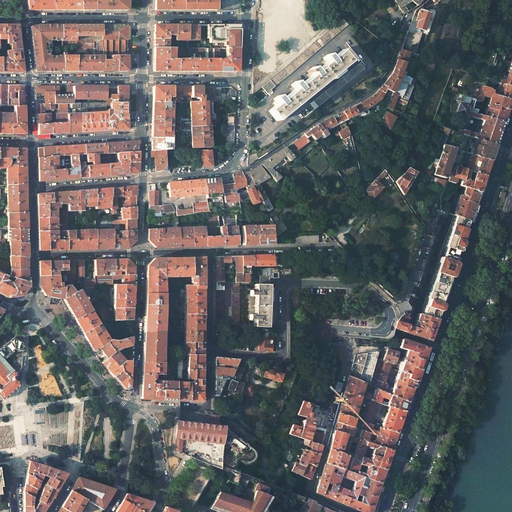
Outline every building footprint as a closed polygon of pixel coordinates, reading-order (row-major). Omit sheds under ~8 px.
[(27,0),(28,10),(53,10),(52,0),(27,0)] [(52,0),(53,10),(82,10),(80,0),(52,0)] [(80,0),(82,10),(94,10),(94,0),(80,0)] [(94,0),(94,10),(104,10),(103,0),(94,0)] [(103,0),(104,10),(106,10),(106,2),(112,2),(112,0),(103,0)] [(106,2),(106,10),(126,10),(128,10),(128,0),(112,0),(112,2),(106,2)] [(154,0),(154,10),(168,10),(168,0),(154,0)] [(170,0),(170,10),(182,10),(182,0),(170,0)] [(193,0),(182,0),(182,10),(193,10),(193,0)] [(193,0),(193,10),(195,10),(196,1),(203,1),(202,0),(193,0)] [(204,1),(205,10),(216,10),(216,0),(202,0),(203,1),(204,1)] [(394,0),(403,15),(408,12),(404,6),(411,1),(417,5),(421,0),(394,0)] [(196,1),(195,10),(205,10),(204,1),(203,1),(196,1)] [(292,21),(293,11),(272,11),(272,8),(262,8),(261,29),(259,29),(259,40),(290,40),(290,21),(292,21)] [(421,30),(423,30),(429,13),(419,10),(418,10),(416,17),(413,16),(408,31),(413,33),(414,31),(420,33),(421,30)] [(285,68),(261,87),(267,94),(271,91),(270,90),(290,74),(347,25),(343,19),(285,68)] [(6,36),(18,35),(17,25),(5,25),(6,36)] [(49,56),(48,49),(51,49),(51,45),(48,45),(47,40),(55,40),(62,40),(61,29),(61,25),(40,25),(30,27),(35,71),(43,71),(50,71),(63,71),(62,56),(49,56)] [(62,40),(62,41),(76,41),(76,36),(75,25),(61,25),(61,29),(62,40)] [(102,25),(75,25),(76,36),(102,36),(102,25)] [(102,40),(127,40),(127,25),(102,25),(102,36),(102,40)] [(154,25),(154,39),(168,39),(168,36),(175,36),(175,25),(154,25)] [(175,40),(187,40),(188,25),(175,25),(175,36),(175,37),(175,39),(175,40)] [(198,40),(199,25),(188,25),(187,40),(198,40)] [(221,25),(205,25),(205,36),(222,36),(222,48),(226,48),(238,48),(239,25),(221,25)] [(6,36),(6,40),(7,44),(9,44),(9,38),(19,37),(18,35),(6,36)] [(102,36),(76,36),(76,41),(76,44),(76,48),(87,48),(89,48),(93,48),(102,48),(102,40),(102,36)] [(10,46),(11,50),(20,49),(19,37),(9,38),(9,44),(9,46),(10,46)] [(168,39),(154,39),(153,48),(164,48),(172,48),(172,39),(170,39),(168,39)] [(110,56),(116,56),(127,56),(127,40),(102,40),(102,48),(103,48),(103,56),(110,56)] [(258,71),(273,71),(273,45),(258,45),(258,71)] [(153,48),(153,58),(164,58),(164,56),(164,48),(153,48)] [(205,59),(205,71),(219,72),(219,59),(219,55),(219,48),(205,48),(205,55),(205,59)] [(225,55),(225,59),(227,60),(238,60),(238,48),(226,48),(225,55)] [(6,58),(1,58),(0,72),(23,72),(20,49),(11,50),(6,51),(6,52),(6,58)] [(354,106),(342,112),(346,119),(349,117),(370,107),(380,99),(386,89),(393,92),(387,106),(386,108),(392,110),(397,95),(401,97),(399,102),(406,105),(413,86),(409,84),(411,80),(411,78),(410,78),(410,77),(405,75),(407,72),(404,71),(402,75),(400,74),(409,54),(410,52),(401,49),(392,73),(379,90),(375,94),(366,100),(354,106)] [(268,111),(276,121),(349,62),(340,51),(331,59),(327,54),(323,58),(327,62),(320,67),(321,68),(316,72),(312,67),(308,71),(312,75),(299,86),(295,81),(291,85),(294,89),(281,100),(277,96),(273,99),(277,104),(268,111)] [(62,56),(63,71),(76,71),(76,56),(64,56),(62,56)] [(76,56),(76,71),(103,71),(103,61),(103,56),(93,56),(87,56),(76,56)] [(116,56),(117,71),(127,71),(127,56),(116,56)] [(165,59),(173,59),(173,56),(164,56),(164,58),(163,71),(165,71),(165,59)] [(153,58),(153,71),(163,71),(164,58),(153,58)] [(165,59),(165,71),(178,72),(178,59),(173,59),(165,59)] [(191,59),(178,59),(178,72),(191,72),(191,59)] [(205,59),(191,59),(191,72),(205,71),(205,59)] [(221,64),(227,64),(227,60),(225,59),(219,59),(219,72),(221,72),(221,64)] [(103,61),(103,71),(115,71),(115,61),(110,60),(103,61)] [(221,72),(237,72),(238,60),(227,60),(227,64),(221,64),(221,72)] [(502,78),(500,83),(504,84),(511,87),(511,63),(510,63),(507,62),(505,61),(503,65),(504,66),(508,67),(507,72),(508,72),(508,74),(507,77),(503,75),(502,78)] [(360,63),(309,104),(314,110),(364,68),(360,63)] [(492,91),(491,94),(509,100),(510,98),(510,97),(511,92),(511,87),(504,84),(500,83),(499,83),(499,84),(497,89),(500,91),(499,93),(492,91)] [(0,105),(8,106),(8,85),(0,84),(0,105)] [(8,85),(8,106),(14,106),(24,106),(23,85),(8,85)] [(472,94),(471,98),(475,99),(479,101),(485,103),(488,104),(506,110),(509,100),(491,94),(492,91),(493,88),(492,87),(491,89),(490,89),(490,88),(489,87),(488,87),(487,87),(486,86),(485,86),(484,86),(480,85),(477,92),(475,95),(472,94)] [(44,93),(36,93),(36,95),(44,95),(44,100),(43,99),(36,99),(36,104),(54,104),(53,86),(44,86),(44,93)] [(59,95),(59,86),(53,86),(54,104),(59,104),(67,103),(73,103),(73,95),(59,95)] [(92,99),(93,86),(73,86),(73,92),(73,95),(73,103),(80,103),(82,103),(82,99),(92,99)] [(106,99),(106,86),(93,86),(92,99),(106,99)] [(106,103),(126,102),(127,86),(106,86),(106,99),(106,103)] [(153,86),(152,102),(162,102),(167,102),(167,98),(172,98),(172,95),(172,92),(172,86),(153,86)] [(191,86),(172,86),(172,92),(183,92),(182,95),(191,95),(191,86)] [(203,86),(191,86),(191,95),(191,98),(197,98),(197,99),(198,99),(198,102),(199,102),(202,102),(203,86)] [(215,86),(203,86),(202,102),(209,101),(215,102),(215,96),(215,86)] [(222,94),(235,97),(236,91),(224,88),(222,94)] [(460,103),(457,112),(459,113),(465,115),(471,98),(464,96),(461,104),(460,103)] [(210,114),(209,101),(202,102),(199,102),(200,113),(200,114),(210,114)] [(470,108),(469,112),(478,114),(478,112),(481,113),(485,103),(479,101),(476,110),(471,109),(470,108)] [(110,119),(126,118),(126,102),(110,103),(110,110),(110,119)] [(152,102),(152,113),(161,112),(162,102),(152,102)] [(172,113),(172,102),(167,102),(162,102),(161,112),(172,113)] [(189,102),(190,113),(200,113),(199,102),(198,102),(191,102),(189,102)] [(67,103),(59,104),(59,113),(67,113),(67,108),(67,103)] [(54,104),(36,104),(36,114),(44,114),(44,110),(55,109),(54,104)] [(488,104),(484,116),(502,122),(504,116),(506,110),(488,104)] [(0,133),(10,134),(24,134),(24,106),(14,106),(14,107),(14,114),(10,114),(0,113),(0,133)] [(106,121),(126,120),(126,118),(110,119),(110,110),(106,110),(106,121)] [(459,130),(458,133),(463,134),(467,136),(471,137),(475,138),(494,145),(499,132),(500,129),(502,122),(484,116),(478,114),(469,112),(468,111),(467,115),(468,115),(470,116),(472,117),(474,117),(475,118),(477,118),(482,120),(478,134),(473,133),(471,132),(469,132),(467,131),(463,129),(462,131),(459,130)] [(106,112),(79,114),(80,132),(106,130),(106,121),(106,112)] [(335,124),(346,119),(342,112),(331,116),(335,124)] [(387,112),(380,123),(390,129),(396,117),(387,112)] [(67,113),(56,114),(56,123),(67,123),(67,113)] [(50,124),(50,114),(44,114),(36,114),(37,124),(50,124)] [(67,114),(67,133),(80,132),(79,114),(67,114)] [(151,126),(161,126),(161,116),(161,114),(152,115),(151,126)] [(210,126),(210,114),(200,114),(200,115),(200,126),(210,126)] [(180,127),(190,127),(190,115),(180,117),(180,126),(180,127)] [(190,115),(190,127),(200,126),(200,115),(190,115)] [(161,116),(161,126),(171,126),(171,116),(161,116)] [(319,124),(304,135),(306,138),(310,135),(314,139),(321,134),(323,137),(326,134),(325,134),(326,133),(325,131),(324,130),(335,124),(331,116),(327,119),(320,124),(319,124)] [(126,120),(106,121),(106,130),(126,130),(126,120)] [(345,122),(336,127),(338,130),(338,132),(346,127),(345,122)] [(56,123),(50,124),(50,134),(67,133),(67,123),(56,123)] [(50,124),(37,124),(37,135),(50,134),(50,124)] [(222,126),(221,146),(233,145),(234,145),(235,125),(222,126)] [(151,132),(151,138),(161,138),(161,136),(171,136),(171,126),(161,126),(151,126),(151,132)] [(191,136),(191,138),(201,137),(200,126),(190,127),(191,136)] [(210,126),(200,126),(201,137),(211,136),(210,126)] [(180,127),(181,136),(191,136),(190,127),(180,127)] [(341,138),(349,134),(346,127),(338,132),(339,135),(341,138)] [(443,127),(441,133),(449,137),(452,131),(443,127)] [(346,140),(350,138),(349,134),(341,138),(346,146),(349,144),(346,140)] [(296,147),(306,138),(304,135),(292,143),(296,147)] [(170,142),(171,139),(171,136),(161,136),(161,138),(151,138),(151,140),(150,151),(165,150),(170,149),(170,142)] [(467,136),(462,151),(466,153),(471,137),(467,136)] [(472,149),(470,154),(489,161),(491,154),(494,145),(475,138),(473,144),(470,142),(469,148),(472,149)] [(191,142),(192,148),(199,147),(211,147),(211,139),(201,139),(201,141),(191,142)] [(121,152),(138,152),(138,141),(106,143),(107,153),(118,153),(121,152)] [(181,141),(170,142),(170,149),(181,149),(181,141)] [(107,153),(106,143),(97,144),(98,154),(107,153)] [(95,154),(94,144),(84,145),(85,154),(95,154)] [(85,154),(84,145),(54,147),(55,156),(57,156),(60,156),(63,156),(76,155),(85,154)] [(443,145),(433,175),(443,178),(449,161),(453,150),(456,152),(457,150),(454,149),(443,145)] [(54,147),(43,147),(43,157),(55,156),(54,147)] [(294,157),(286,147),(262,164),(267,170),(273,179),(276,181),(280,177),(275,172),(274,172),(271,168),(285,155),(290,161),(294,157)] [(0,148),(0,168),(4,168),(6,167),(9,165),(9,163),(9,158),(13,158),(15,158),(15,149),(13,149),(0,148)] [(25,164),(25,149),(15,149),(15,158),(15,163),(15,165),(15,166),(25,166),(25,164)] [(150,154),(150,157),(153,156),(155,172),(166,171),(166,167),(166,166),(165,150),(150,151),(150,154)] [(201,163),(201,167),(212,166),(212,163),(211,150),(200,151),(201,163)] [(456,152),(453,161),(457,163),(461,153),(462,151),(457,150),(456,152)] [(107,164),(108,176),(125,174),(125,164),(118,165),(117,162),(127,162),(127,152),(121,152),(118,153),(116,153),(117,163),(117,164),(107,164)] [(127,163),(138,162),(138,157),(138,152),(127,152),(127,162),(127,163)] [(85,154),(88,178),(108,176),(107,164),(97,165),(97,159),(107,159),(107,153),(98,154),(95,154),(85,154)] [(248,155),(247,166),(258,159),(256,153),(248,155)] [(76,155),(78,178),(88,178),(85,154),(76,155)] [(465,170),(484,175),(485,171),(486,168),(489,161),(470,154),(467,162),(467,164),(465,170)] [(64,169),(65,179),(78,178),(76,155),(63,156),(64,166),(64,169)] [(43,157),(37,157),(38,171),(48,170),(47,167),(57,166),(57,156),(55,156),(43,157)] [(125,164),(125,174),(127,174),(127,163),(127,162),(117,162),(118,165),(125,164)] [(127,163),(127,174),(137,173),(138,162),(127,163)] [(15,168),(6,169),(6,180),(6,185),(16,184),(26,184),(25,166),(15,166),(15,168)] [(49,170),(50,181),(52,180),(51,170),(57,170),(57,166),(47,167),(48,170),(49,170)] [(262,171),(260,166),(248,172),(255,185),(268,177),(262,171)] [(447,179),(446,181),(454,183),(455,178),(461,179),(464,169),(461,168),(458,167),(457,167),(455,166),(454,169),(452,168),(450,173),(447,179)] [(409,168),(395,182),(403,195),(416,172),(411,169),(409,168)] [(51,170),(52,180),(65,179),(64,169),(57,170),(51,170)] [(384,169),(375,180),(383,187),(384,188),(392,180),(384,169)] [(461,179),(459,185),(460,185),(465,187),(479,192),(481,183),(484,175),(465,170),(464,169),(461,179)] [(49,170),(38,171),(38,182),(50,181),(49,170)] [(245,186),(247,190),(253,188),(252,186),(255,185),(248,172),(241,172),(232,174),(233,177),(233,183),(235,191),(237,190),(236,189),(245,186)] [(205,198),(221,197),(220,186),(218,178),(203,180),(205,194),(205,198)] [(434,178),(433,181),(436,182),(436,184),(441,186),(443,181),(442,180),(434,178)] [(203,180),(168,183),(169,197),(198,195),(205,194),(203,180)] [(383,187),(375,180),(370,184),(364,189),(366,192),(373,198),(383,187)] [(229,184),(222,185),(224,194),(224,203),(238,200),(237,193),(235,194),(235,191),(233,183),(229,184)] [(6,185),(7,197),(16,197),(16,199),(26,198),(26,184),(16,184),(6,185)] [(154,184),(149,185),(149,191),(148,202),(148,205),(158,206),(158,191),(155,191),(155,187),(154,187),(154,184)] [(259,184),(255,187),(257,190),(261,200),(266,211),(271,208),(259,184)] [(137,186),(111,188),(110,208),(110,209),(115,209),(116,208),(116,197),(125,197),(136,196),(137,186)] [(459,195),(458,199),(474,204),(477,198),(479,192),(465,187),(462,196),(459,195)] [(95,209),(110,208),(111,188),(95,189),(95,207),(95,209)] [(254,191),(253,188),(247,190),(246,190),(247,193),(252,204),(261,200),(257,190),(254,191)] [(83,207),(95,207),(95,189),(82,190),(83,207)] [(75,211),(83,211),(83,207),(82,190),(67,192),(67,204),(67,207),(67,211),(75,211)] [(241,196),(247,193),(246,190),(240,192),(237,193),(238,200),(239,203),(242,202),(241,196)] [(51,203),(59,203),(59,204),(67,204),(67,192),(51,193),(51,203)] [(37,194),(37,205),(47,205),(47,203),(50,203),(50,193),(37,194)] [(51,203),(51,193),(50,193),(50,203),(47,203),(47,205),(37,205),(37,206),(47,207),(56,207),(57,207),(59,206),(59,204),(59,203),(51,203)] [(205,194),(198,195),(199,203),(206,203),(205,194)] [(122,202),(123,208),(136,206),(136,201),(136,200),(136,196),(125,197),(125,202),(122,202)] [(458,199),(453,214),(455,215),(468,221),(469,221),(472,212),(474,204),(458,199)] [(7,201),(7,213),(26,212),(26,200),(7,200),(7,201)] [(199,203),(192,204),(192,209),(176,211),(176,216),(178,216),(188,214),(190,214),(192,214),(203,212),(208,211),(206,203),(199,203)] [(158,206),(148,205),(148,209),(153,209),(153,214),(173,212),(172,207),(170,204),(158,206)] [(37,206),(37,218),(47,217),(47,207),(37,206)] [(121,217),(121,220),(126,219),(135,219),(135,213),(136,206),(123,208),(121,208),(121,217)] [(56,217),(56,207),(47,207),(47,217),(56,217)] [(278,207),(268,215),(270,219),(273,225),(277,234),(286,229),(277,214),(276,213),(280,210),(278,207)] [(7,213),(7,225),(17,225),(17,227),(27,227),(26,212),(7,213)] [(219,216),(203,220),(204,226),(204,246),(220,246),(221,246),(236,245),(236,226),(234,212),(223,215),(223,226),(219,227),(219,216)] [(455,215),(421,315),(424,316),(434,318),(436,314),(437,315),(439,309),(437,308),(438,305),(440,306),(441,301),(446,289),(444,289),(445,287),(446,287),(453,267),(452,267),(453,264),(454,264),(456,258),(455,257),(451,256),(453,249),(457,250),(459,251),(462,240),(463,237),(462,237),(463,234),(464,235),(466,228),(465,228),(468,221),(455,215)] [(168,223),(169,228),(178,228),(178,222),(178,216),(176,216),(174,216),(169,217),(167,218),(168,223)] [(47,217),(37,218),(37,231),(56,231),(56,226),(56,217),(47,217)] [(125,224),(125,231),(135,231),(135,222),(135,219),(126,219),(125,224)] [(254,226),(242,226),(242,245),(272,244),(272,225),(271,225),(258,225),(254,226)] [(204,226),(192,227),(193,237),(191,237),(191,247),(204,246),(204,226)] [(189,227),(178,228),(179,247),(189,247),(189,227)] [(338,232),(333,227),(328,233),(333,238),(338,232)] [(169,228),(148,229),(148,234),(147,240),(155,248),(179,247),(178,228),(169,228)] [(27,237),(27,229),(18,230),(18,229),(7,229),(7,230),(7,240),(18,241),(18,243),(27,244),(27,237)] [(112,229),(95,230),(95,249),(127,248),(134,241),(135,231),(125,231),(119,231),(119,234),(116,234),(116,235),(116,239),(112,239),(112,231),(112,232),(112,229)] [(82,230),(66,231),(66,250),(95,249),(95,230),(82,230)] [(48,250),(47,237),(57,237),(57,234),(56,231),(37,231),(38,250),(43,250),(48,250)] [(50,250),(66,250),(66,231),(62,231),(61,231),(61,234),(61,240),(57,240),(49,240),(50,250)] [(309,235),(301,236),(292,236),(292,244),(301,243),(310,243),(318,243),(318,235),(309,235)] [(57,240),(57,237),(47,237),(48,250),(50,250),(49,240),(57,240)] [(9,248),(9,255),(27,258),(27,252),(27,246),(9,244),(9,248)] [(420,287),(430,251),(425,250),(423,259),(418,258),(408,295),(411,296),(414,285),(420,287)] [(28,268),(27,258),(9,255),(9,266),(10,266),(10,269),(28,269),(28,268)] [(253,255),(241,256),(241,282),(248,282),(249,273),(249,265),(253,265),(253,255)] [(253,266),(278,266),(279,255),(253,255),(253,265),(253,266)] [(216,257),(216,282),(223,282),(223,266),(223,263),(225,262),(231,262),(231,261),(235,261),(235,282),(239,282),(241,282),(241,256),(216,257)] [(190,276),(191,267),(191,257),(178,257),(178,276),(179,276),(190,276)] [(203,257),(191,257),(191,267),(203,267),(203,257)] [(0,258),(0,266),(5,270),(5,269),(9,264),(0,258)] [(154,258),(146,266),(146,273),(145,294),(164,293),(164,280),(164,277),(163,258),(154,258)] [(163,258),(164,277),(174,277),(175,267),(176,267),(176,258),(163,258)] [(94,276),(104,275),(104,271),(109,270),(114,270),(114,259),(94,260),(94,276)] [(109,275),(117,275),(119,275),(119,270),(116,270),(115,259),(114,259),(114,270),(109,270),(109,275)] [(123,270),(123,275),(133,275),(133,267),(126,259),(115,259),(116,270),(119,270),(123,270)] [(67,271),(67,260),(57,261),(50,261),(50,271),(57,271),(67,271)] [(48,276),(48,261),(43,261),(38,261),(38,267),(38,276),(48,276)] [(57,271),(50,271),(50,261),(48,261),(48,276),(58,275),(57,271)] [(190,276),(191,285),(203,285),(203,267),(191,267),(190,276)] [(278,268),(260,268),(260,272),(260,274),(253,274),(253,275),(253,283),(256,283),(259,283),(269,284),(278,284),(278,278),(278,272),(278,268)] [(28,270),(28,269),(10,269),(10,272),(10,273),(10,277),(14,278),(17,279),(28,282),(28,270)] [(28,286),(28,282),(17,279),(14,278),(13,281),(11,283),(5,280),(5,278),(6,276),(2,275),(0,278),(0,293),(6,297),(21,296),(28,286)] [(59,283),(58,275),(48,276),(38,276),(39,286),(45,296),(48,296),(50,288),(49,284),(59,283)] [(107,284),(107,279),(107,275),(104,275),(94,276),(94,278),(94,284),(107,284)] [(117,279),(116,284),(133,284),(133,283),(133,275),(123,275),(119,275),(117,275),(117,279)] [(84,279),(84,288),(94,288),(94,284),(94,278),(92,278),(86,279),(84,279)] [(59,287),(59,283),(49,284),(50,288),(48,296),(50,297),(52,287),(59,287)] [(254,320),(254,326),(260,327),(267,328),(269,284),(259,283),(256,283),(255,290),(250,290),(250,296),(255,296),(255,305),(254,305),(254,306),(255,306),(255,314),(250,314),(249,320),(254,320)] [(114,284),(113,307),(132,308),(132,296),(133,284),(116,284),(114,284)] [(59,287),(52,287),(50,297),(63,299),(75,292),(71,288),(71,287),(69,285),(63,286),(59,287)] [(184,285),(184,314),(203,314),(203,285),(191,285),(184,285)] [(84,298),(79,290),(75,292),(63,299),(75,320),(91,310),(85,300),(87,299),(86,297),(84,298)] [(164,304),(164,293),(145,294),(145,302),(145,304),(164,304)] [(163,332),(164,304),(145,304),(144,318),(144,332),(163,332)] [(108,316),(113,316),(113,307),(106,307),(105,307),(98,307),(102,319),(108,319),(108,316)] [(113,316),(113,319),(114,319),(117,320),(131,320),(131,318),(132,308),(113,307),(113,316)] [(99,324),(91,310),(75,320),(83,334),(99,324)] [(406,325),(404,332),(428,340),(432,328),(436,319),(434,318),(424,316),(421,315),(418,313),(415,320),(415,322),(414,324),(413,327),(406,325)] [(184,329),(184,342),(202,342),(203,314),(184,314),(184,327),(184,329)] [(404,332),(406,325),(405,325),(405,324),(408,319),(408,318),(409,318),(410,315),(411,314),(402,314),(401,314),(400,315),(399,316),(398,317),(397,319),(396,321),(393,328),(397,329),(404,332)] [(110,332),(112,335),(117,331),(117,328),(114,319),(113,319),(108,319),(102,319),(103,321),(106,327),(110,332)] [(99,324),(83,334),(92,349),(97,345),(104,340),(105,341),(108,339),(102,330),(99,324)] [(162,345),(163,332),(144,332),(143,346),(142,361),(162,362),(162,349),(162,345)] [(14,337),(23,342),(24,336),(18,333),(18,334),(14,337)] [(20,368),(21,358),(19,357),(15,361),(14,368),(10,367),(3,360),(15,350),(23,350),(23,342),(14,337),(0,349),(0,399),(1,400),(2,399),(3,399),(11,393),(20,384),(16,380),(16,379),(17,375),(18,373),(19,372),(21,372),(21,368),(20,368)] [(120,348),(130,345),(131,337),(115,341),(109,339),(108,340),(106,342),(113,352),(115,351),(117,350),(120,348)] [(97,345),(92,349),(93,351),(106,342),(108,340),(108,339),(105,341),(104,340),(97,345)] [(267,339),(259,339),(258,345),(258,351),(271,352),(271,345),(271,340),(267,340),(267,339)] [(402,359),(398,371),(407,374),(405,378),(414,381),(420,365),(426,348),(400,339),(398,348),(405,350),(403,358),(401,357),(401,359),(402,359)] [(93,351),(100,362),(113,352),(106,342),(93,351)] [(184,342),(184,355),(188,355),(202,355),(202,342),(184,342)] [(382,360),(391,363),(393,364),(397,352),(396,352),(387,349),(382,360)] [(363,366),(358,380),(364,383),(368,384),(370,377),(376,358),(378,350),(376,350),(367,352),(363,366)] [(121,357),(115,351),(113,352),(100,362),(111,374),(118,366),(124,360),(121,357)] [(352,362),(363,366),(367,352),(365,353),(354,354),(352,362)] [(187,365),(187,378),(188,378),(192,379),(202,379),(202,355),(188,355),(187,365)] [(225,376),(232,377),(236,367),(239,359),(215,357),(215,376),(225,376)] [(370,377),(368,384),(370,385),(375,388),(382,391),(384,382),(389,368),(391,363),(382,360),(381,361),(378,359),(376,358),(370,377)] [(119,371),(113,377),(124,389),(129,388),(130,360),(124,360),(118,366),(119,371)] [(162,374),(162,362),(142,361),(142,371),(142,373),(154,374),(157,374),(162,374)] [(113,377),(119,371),(118,366),(111,374),(113,377)] [(262,374),(264,368),(255,366),(253,373),(260,376),(261,374),(262,374)] [(236,367),(232,377),(229,384),(226,390),(238,395),(243,384),(237,382),(242,369),(236,367)] [(283,374),(266,369),(263,376),(280,382),(283,374)] [(393,387),(390,395),(407,402),(411,391),(413,385),(414,381),(405,378),(407,374),(398,371),(394,384),(393,387)] [(151,399),(152,380),(152,379),(154,379),(154,374),(142,373),(142,377),(141,399),(151,399)] [(217,396),(225,376),(215,376),(214,397),(217,396)] [(356,409),(364,383),(358,380),(348,376),(340,404),(356,409)] [(190,383),(188,382),(188,391),(188,401),(202,401),(202,379),(192,379),(191,381),(190,383)] [(159,400),(160,380),(156,380),(152,380),(151,399),(159,400)] [(174,381),(163,381),(163,389),(161,389),(161,400),(174,400),(174,381)] [(188,382),(174,381),(174,400),(179,400),(188,401),(188,391),(188,382)] [(385,382),(384,382),(382,391),(384,392),(390,395),(393,387),(386,385),(386,383),(385,382)] [(374,390),(368,388),(364,398),(369,399),(377,402),(380,403),(382,397),(384,392),(382,391),(375,388),(374,390)] [(388,400),(386,405),(389,406),(404,411),(406,407),(407,402),(390,395),(388,400)] [(377,402),(369,399),(369,401),(365,412),(361,421),(369,424),(375,407),(377,402)] [(310,441),(320,445),(323,433),(321,433),(310,430),(314,416),(307,414),(310,404),(303,401),(301,401),(296,415),(305,417),(304,420),(302,420),(300,427),(292,425),(287,437),(305,444),(307,440),(310,441)] [(353,418),(356,409),(340,404),(338,413),(353,418)] [(389,406),(381,428),(397,433),(401,421),(402,419),(404,411),(389,406)] [(351,427),(353,418),(338,413),(335,421),(351,427)] [(211,415),(210,425),(217,425),(217,424),(217,423),(218,423),(219,416),(211,415)] [(358,429),(361,421),(353,418),(351,427),(353,428),(358,429)] [(179,421),(177,421),(176,429),(175,438),(182,438),(221,443),(223,426),(217,425),(210,425),(179,421)] [(333,430),(347,435),(350,436),(353,428),(351,427),(335,421),(333,430)] [(370,433),(373,425),(369,424),(361,421),(358,429),(360,430),(369,433),(370,433)] [(255,454),(255,455),(255,456),(254,457),(254,458),(253,459),(253,460),(252,461),(251,461),(250,462),(249,462),(248,462),(247,462),(245,462),(239,460),(235,469),(236,470),(240,463),(247,465),(249,466),(250,465),(251,465),(253,465),(254,464),(255,463),(256,462),(257,461),(258,460),(258,459),(259,458),(259,457),(259,456),(259,454),(259,453),(258,451),(258,450),(257,449),(256,448),(255,447),(254,446),(253,446),(224,424),(221,425),(217,425),(223,426),(252,449),(253,450),(254,452),(255,453),(255,454)] [(373,425),(370,433),(376,435),(394,441),(396,436),(397,433),(381,428),(373,425)] [(333,430),(328,449),(340,453),(347,435),(333,430)] [(368,437),(369,433),(360,430),(357,438),(366,441),(368,437)] [(32,444),(31,435),(21,435),(21,445),(32,444)] [(351,441),(352,437),(350,436),(347,435),(340,453),(346,455),(347,451),(351,441)] [(373,441),(372,443),(374,444),(391,450),(392,446),(393,444),(394,441),(376,435),(375,439),(374,441),(373,441)] [(181,454),(182,438),(175,438),(174,451),(181,454)] [(360,460),(368,463),(385,469),(388,460),(391,450),(374,444),(372,443),(366,441),(357,438),(356,443),(352,454),(351,457),(360,460)] [(320,445),(310,441),(306,454),(316,457),(320,445)] [(324,463),(331,466),(341,469),(346,455),(340,453),(328,449),(324,463)] [(303,453),(302,452),(299,459),(298,464),(303,466),(305,462),(313,466),(316,457),(306,454),(303,453)] [(359,464),(360,460),(351,457),(346,455),(341,469),(356,474),(357,471),(359,464)] [(38,464),(29,460),(29,461),(26,474),(39,480),(42,475),(44,476),(47,467),(38,464)] [(213,461),(213,466),(220,469),(221,469),(222,465),(222,462),(220,462),(213,461)] [(291,471),(298,474),(300,475),(303,466),(298,464),(294,462),(291,471)] [(300,475),(309,479),(313,466),(305,462),(303,466),(300,475)] [(315,493),(321,495),(323,488),(326,482),(329,472),(330,467),(331,466),(324,463),(315,493)] [(364,474),(363,477),(380,483),(382,478),(382,477),(382,476),(383,475),(385,469),(368,463),(367,466),(364,474)] [(379,487),(380,483),(363,477),(356,474),(341,469),(331,466),(330,467),(335,469),(334,474),(329,472),(326,482),(330,484),(328,490),(323,488),(321,495),(361,511),(370,511),(371,510),(372,507),(372,506),(373,503),(374,503),(374,501),(375,498),(376,497),(375,497),(376,495),(376,493),(377,493),(377,492),(378,489),(379,487)] [(52,468),(47,467),(44,476),(47,478),(44,483),(56,491),(66,473),(52,468)] [(36,489),(39,480),(26,474),(25,483),(36,489)] [(85,479),(78,477),(71,490),(86,500),(89,501),(102,509),(114,489),(85,479)] [(33,498),(36,489),(25,483),(23,492),(33,498)] [(44,483),(37,500),(47,505),(56,491),(44,483)] [(254,490),(256,491),(264,493),(267,487),(257,483),(257,484),(254,490)] [(0,511),(10,511),(11,511),(11,491),(10,491),(10,488),(10,485),(2,486),(0,486),(0,491),(0,494),(0,511)] [(210,509),(220,511),(267,511),(275,500),(267,495),(264,493),(256,491),(252,501),(246,499),(245,501),(245,500),(244,502),(241,501),(243,494),(223,487),(211,507),(210,509)] [(69,511),(78,511),(86,500),(71,490),(61,507),(69,511)] [(32,500),(33,498),(23,492),(23,511),(31,511),(33,510),(31,509),(31,508),(32,508),(31,507),(32,500)] [(134,506),(139,498),(126,493),(122,499),(134,506)] [(134,506),(142,511),(145,511),(152,502),(139,498),(134,506)] [(341,511),(308,498),(301,511),(341,511)] [(42,511),(47,505),(37,500),(36,499),(32,508),(31,508),(31,509),(33,510),(31,511),(42,511)] [(142,511),(134,506),(122,499),(114,511),(126,511),(127,511),(128,511),(129,511),(131,511),(142,511)] [(89,501),(81,511),(99,511),(102,509),(89,501)]
